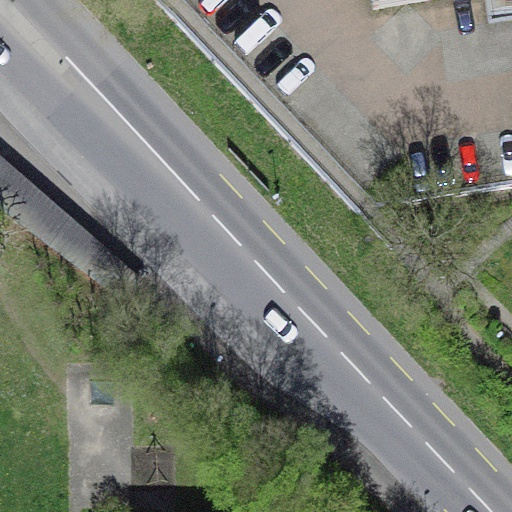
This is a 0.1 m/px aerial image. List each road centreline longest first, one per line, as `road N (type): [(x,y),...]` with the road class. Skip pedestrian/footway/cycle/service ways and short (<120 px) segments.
road 1 (secondary): [(494,511),(105,115)]
road 2 (secondary): [(105,115),(83,45),(39,0)]
road 3 (secondary): [(0,50),(41,90),(105,115)]
